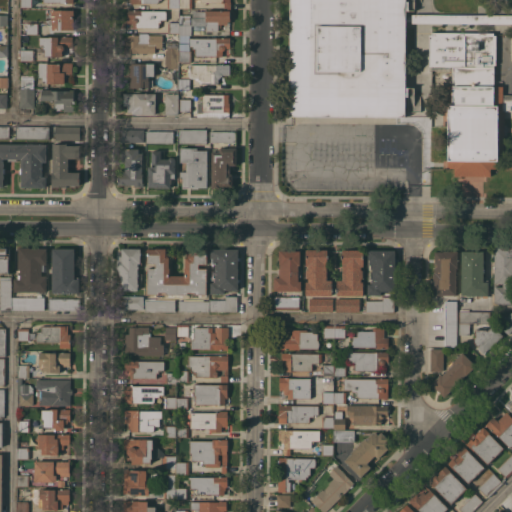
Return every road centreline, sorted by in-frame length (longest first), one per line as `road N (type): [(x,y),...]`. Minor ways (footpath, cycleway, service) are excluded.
road 1 (tertiary): [(511,214),(0,207)]
road 2 (residential): [(261,0),(256,511)]
road 3 (tertiary): [(0,230),(511,235)]
road 4 (residential): [(101,0),(98,511)]
road 5 (residential): [(411,213),(409,464)]
road 6 (residential): [(511,363),(361,511)]
